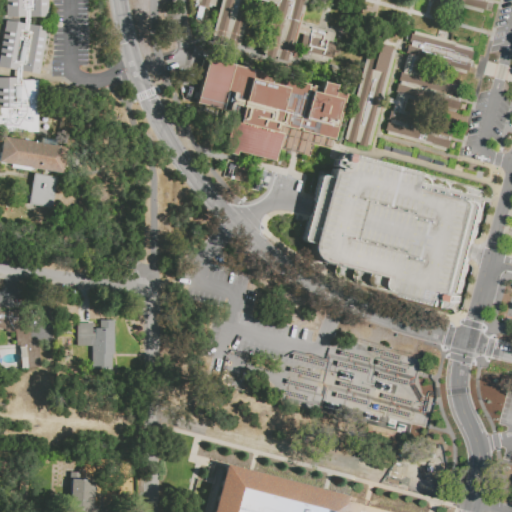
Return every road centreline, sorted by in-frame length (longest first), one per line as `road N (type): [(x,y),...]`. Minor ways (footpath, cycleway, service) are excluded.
road 1 (residential): [(119,0),(148,101),(233,224),(347,302),(469,338)]
road 2 (residential): [(141,287),(150,318),(150,511)]
road 3 (residential): [(469,338),(461,399),(482,467),(471,511)]
road 4 (residential): [(469,338),(511,176)]
road 5 (residential): [(0,262),(141,287)]
